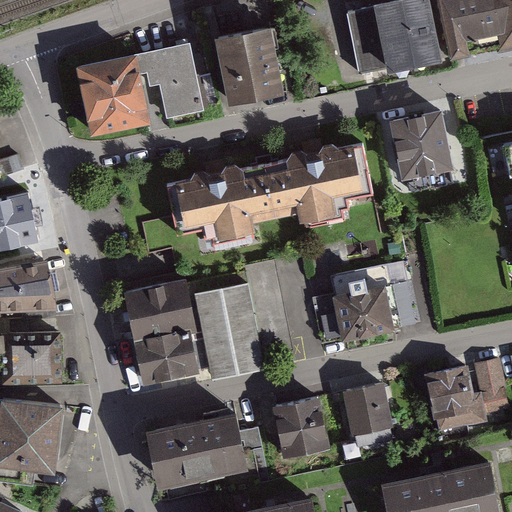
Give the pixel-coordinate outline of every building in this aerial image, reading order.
[(419,0),(395,0),(342,12),(358,79),(433,62),(419,0)] [(511,0),(436,0),(452,70),(471,66),(469,57),(495,51),(497,58),(511,54),(511,0)] [(235,36),(220,38),(233,109),(283,100),(270,29),(235,36)] [(187,37),(133,49),(140,81),(156,77),(166,122),(204,113),(187,37)] [(77,63),(94,140),(152,127),(140,81),(133,49),(77,63)] [(442,108),(388,121),(404,190),(458,178),(442,108)] [(511,138),(500,141),(511,194),(511,138)] [(361,140),(260,163),(275,233),(377,211),(361,140)] [(0,153),(0,178),(23,171),(18,158),(4,163),(0,153)] [(260,163),(166,183),(181,252),(275,233),(260,163)] [(0,250),(44,241),(33,189),(0,195),(0,250)] [(45,261),(0,266),(0,313),(16,311),(50,307),(45,261)] [(277,265),(242,272),(264,370),(299,362),(277,265)] [(242,272),(184,284),(209,383),(264,370),(242,272)] [(346,286),(348,296),(330,299),(339,345),(393,334),(384,289),(366,292),(364,282),(346,286)] [(184,284),(117,301),(138,391),(206,376),(184,284)] [(53,326),(50,307),(16,311),(18,330),(53,326)] [(0,385),(59,380),(56,336),(0,340),(0,385)] [(511,373),(508,356),(484,362),(499,422),(511,418),(511,373)] [(470,365),(415,376),(431,452),(458,447),(455,430),(482,424),(470,365)] [(385,381),(347,389),(355,427),(359,445),(397,437),(385,381)] [(320,393),(273,404),(286,459),(333,448),(320,393)] [(261,408),(236,416),(246,464),(271,461),(261,408)] [(236,416),(154,432),(167,496),(249,480),(246,464),(236,416)] [(52,421),(0,417),(0,481),(44,484),(52,421)] [(341,449),(359,445),(355,427),(337,431),(341,449)] [(391,476),(397,511),(508,511),(498,457),(391,476)] [(220,511),(318,511),(314,492),(220,511)]
